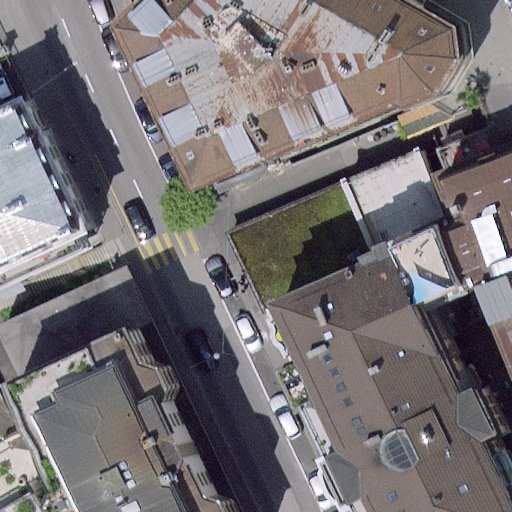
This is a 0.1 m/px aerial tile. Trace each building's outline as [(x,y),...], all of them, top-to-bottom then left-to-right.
[(459,7),(447,0),(128,0),(123,5),(197,169),(445,75),(467,41),(459,7)] [(34,101),(0,116),(0,277),(95,235),(34,101)] [(433,144),(370,172),(408,256),(471,229),(433,144)] [(497,216),(471,229),(492,277),(511,323),(511,157),(479,171),(497,216)] [(284,211),(322,294),(408,256),(370,172),(284,211)] [(408,256),(322,294),(358,376),(387,443),(416,509),(417,511),(511,511),(511,437),(450,295),(492,277),(471,229),(408,256)] [(88,511),(238,511),(153,324),(30,382),(88,511)]
